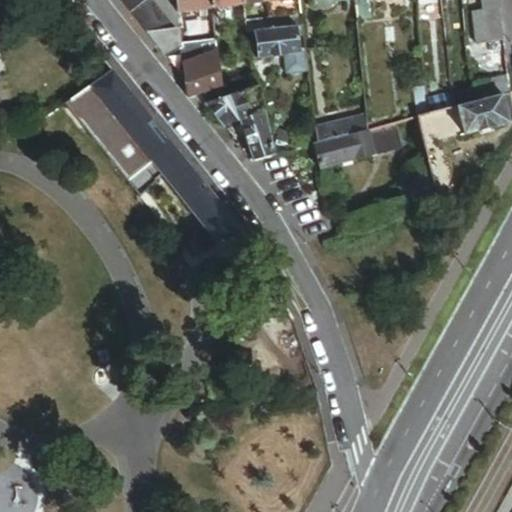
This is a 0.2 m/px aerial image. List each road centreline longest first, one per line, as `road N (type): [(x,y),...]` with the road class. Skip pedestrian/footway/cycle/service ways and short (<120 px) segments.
road 1 (residential): [(98,0),(263,214),(317,312),(373,499)]
road 2 (secondary): [(511,243),(373,499)]
road 3 (secondary): [(425,511),(511,350)]
